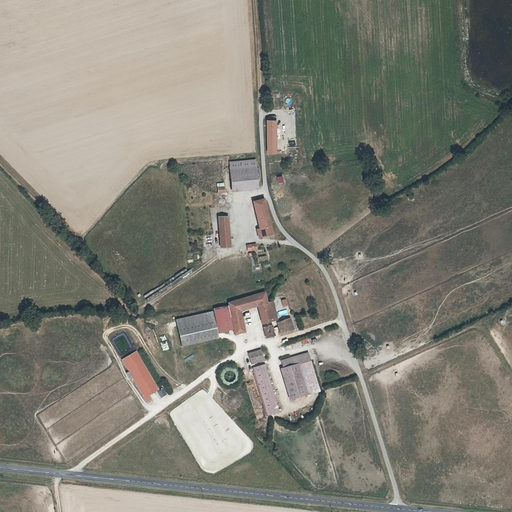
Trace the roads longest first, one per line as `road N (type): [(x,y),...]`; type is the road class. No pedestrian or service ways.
road 1 (secondary): [(69,475),(397,509)]
road 2 (unclassified): [(69,475),(241,348),(342,318)]
road 3 (unclassified): [(342,318),(320,266),(279,229),(264,185),(260,114)]
road 4 (unclassified): [(397,509),(342,318)]
road 5 (track): [(135,311),(238,241),(296,244)]
